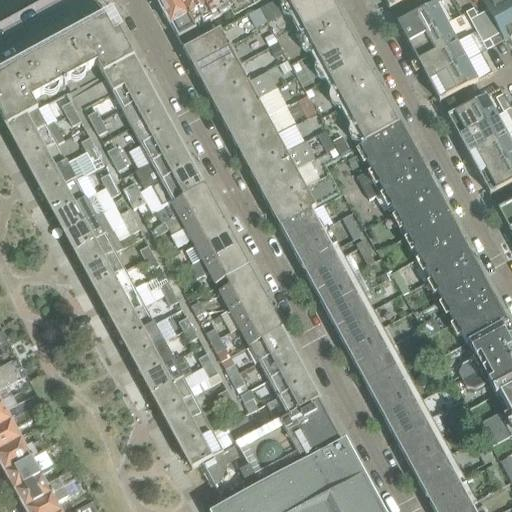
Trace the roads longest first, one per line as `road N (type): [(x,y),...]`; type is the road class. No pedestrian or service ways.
road 1 (residential): [(408,511),(132,0)]
road 2 (residential): [(511,287),(356,0)]
